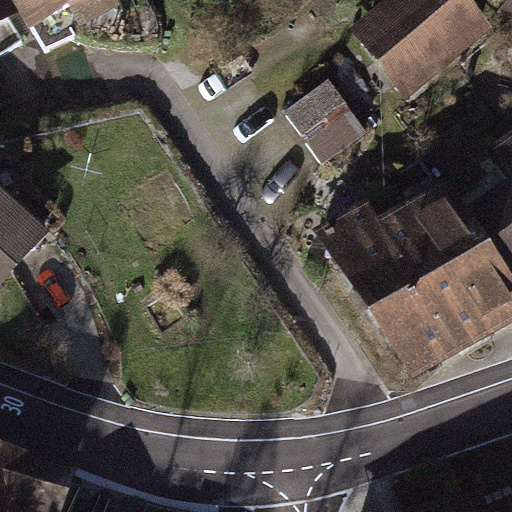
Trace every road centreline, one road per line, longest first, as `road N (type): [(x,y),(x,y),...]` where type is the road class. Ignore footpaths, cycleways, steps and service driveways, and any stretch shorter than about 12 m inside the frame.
road 1 (residential): [(384,451),(363,385),(157,84)]
road 2 (unclassified): [(0,412),(121,451),(208,468),(296,462)]
road 3 (unclassified): [(384,451),(511,405)]
